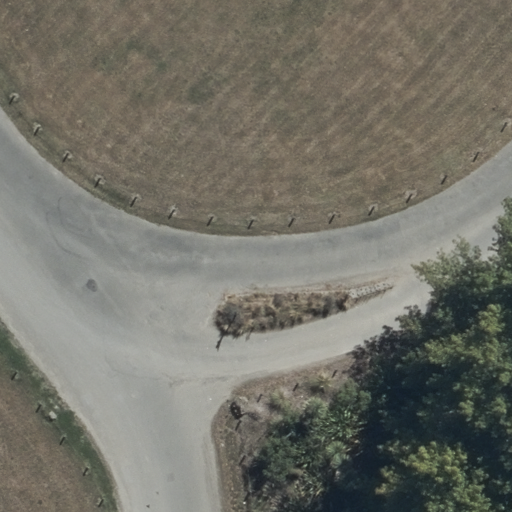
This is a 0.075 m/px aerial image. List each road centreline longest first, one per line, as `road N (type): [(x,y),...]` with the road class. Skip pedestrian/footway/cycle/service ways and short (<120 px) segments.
road 1 (unclassified): [(122,326),(212,329),(360,292),(511,214)]
road 2 (unclassified): [(122,326),(177,450),(184,511)]
road 3 (unclassified): [(0,195),(122,326)]
